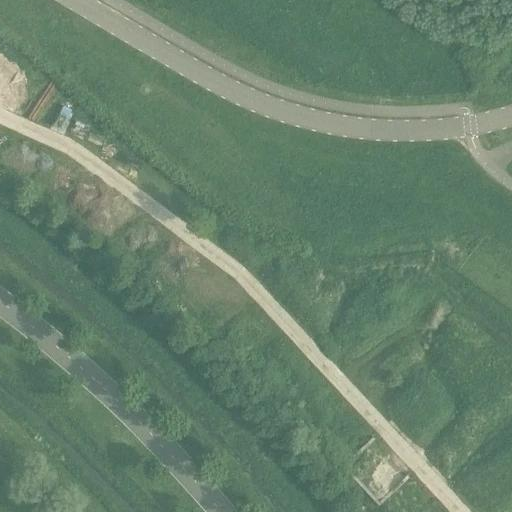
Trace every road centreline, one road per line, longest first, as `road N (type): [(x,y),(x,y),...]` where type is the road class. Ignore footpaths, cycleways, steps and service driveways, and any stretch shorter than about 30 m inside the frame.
road 1 (track): [(0,116),(63,142),(253,282),(461,511)]
road 2 (unclassified): [(511,116),(470,127),(371,131),(306,119),(244,97),(72,0)]
